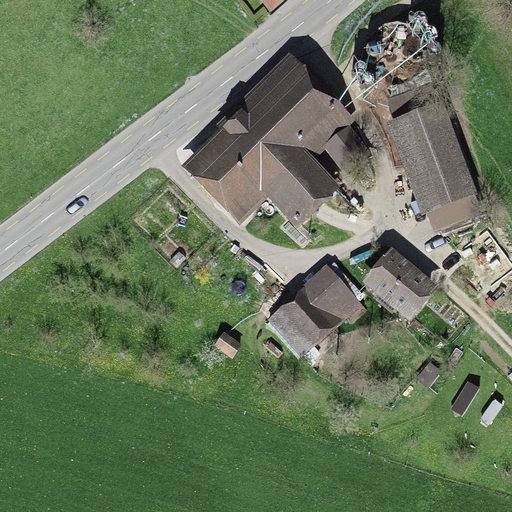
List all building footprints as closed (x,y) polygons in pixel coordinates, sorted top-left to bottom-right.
[(337,115),(297,74),(200,169),(240,210),(262,188),(310,238),(346,202),(298,153),(337,115)] [(474,195),(441,108),(437,110),(396,125),(429,212),(432,211),(470,197),(474,195)] [(470,197),(432,211),(439,230),(477,215),(470,197)] [(489,230),(460,239),(463,250),(492,241),(489,230)] [(397,256),(393,260),(373,285),(409,316),(429,291),(397,264),(401,260),(397,256)] [(356,307),(326,274),(271,323),(302,357),(318,342),(319,344),(346,320),(344,317),(356,307)] [(238,346),(225,337),(218,347),(231,356),(238,346)]
